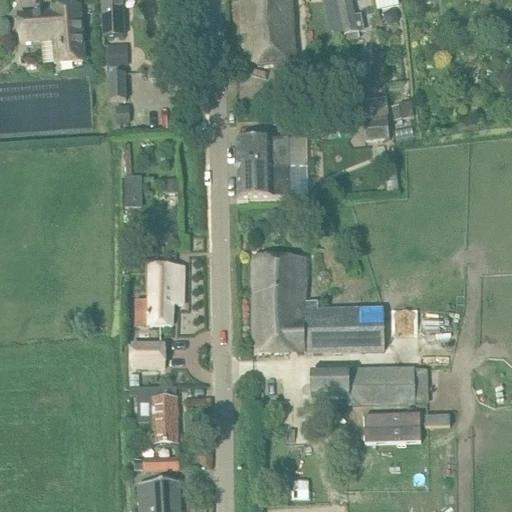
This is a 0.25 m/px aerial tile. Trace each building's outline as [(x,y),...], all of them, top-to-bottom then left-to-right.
[(102,0),(104,38),(124,37),(122,0),(102,0)] [(241,0),(242,4),(232,5),(237,64),(248,63),(263,68),(310,64),(304,0),(241,0)] [(324,0),(331,34),(344,31),(337,0),(324,0)] [(359,35),(356,20),(351,0),(338,0),(339,1),(339,0),(344,22),(347,37),(359,35)] [(376,0),(379,12),(399,7),(397,0),(376,0)] [(84,64),(81,28),(79,8),(53,10),(54,18),(21,21),(21,17),(20,17),(22,43),(60,40),(62,66),(84,64)] [(125,48),(108,48),(109,68),(125,68),(125,48)] [(127,102),(125,76),(110,76),(111,103),(127,102)] [(389,116),(388,104),(361,107),(362,119),(389,116)] [(411,104),(399,106),(399,107),(402,121),(414,119),(411,104)] [(390,125),(366,127),(367,145),(391,143),(390,125)] [(237,141),(238,199),(290,199),(290,194),(302,194),(301,165),(289,165),(289,140),(237,141)] [(141,208),(141,178),(122,179),(122,209),(141,208)] [(175,182),(166,182),(166,194),(176,194),(179,194),(179,182),(175,182)] [(305,261),(254,259),(255,356),(275,355),(304,355),(384,354),(383,312),(318,313),(318,303),(305,304),(305,261)] [(137,327),(150,328),(173,329),(173,307),(183,307),(183,280),(173,280),(173,269),(151,269),(150,302),(137,302),(137,327)] [(132,347),(133,371),(165,371),(165,346),(132,347)] [(415,372),(349,372),(312,373),(313,400),(349,400),(350,408),(415,407),(415,372)] [(154,446),(178,445),(177,390),(130,391),(131,399),(138,399),(138,426),(154,426),(154,446)] [(145,473),(145,462),(134,463),(134,473),(145,473)] [(179,462),(145,462),(145,473),(179,473),(179,462)] [(140,511),(180,511),(178,484),(157,485),(139,487),(140,511)]
